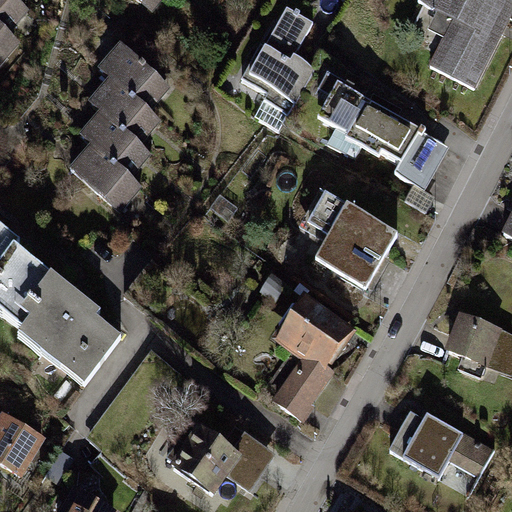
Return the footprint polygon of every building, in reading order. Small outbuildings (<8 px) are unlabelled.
[(35,20),(4,0),(0,0),(0,46),(11,55),(35,20)] [(27,0),(7,0),(21,9),(27,0)] [(139,0),(154,12),(164,0),(139,0)] [(511,42),(511,0),(423,0),(395,47),(479,97),(511,42)] [(246,82),(287,105),(330,27),(290,4),(246,82)] [(124,46),(103,70),(115,80),(151,112),(172,88),(124,46)] [(30,68),(0,48),(0,91),(10,98),(30,68)] [(463,127),(354,64),(323,116),(433,180),(463,127)] [(151,112),(115,80),(92,105),(102,114),(141,147),(163,122),(151,112)] [(102,114),(83,138),(94,146),(134,179),(153,156),(141,147),(102,114)] [(94,146),(73,172),(124,212),(144,187),(134,179),(94,146)] [(417,225),(362,192),(329,248),(384,281),(417,225)] [(511,218),(494,250),(511,260),(511,218)] [(6,233),(0,228),(0,316),(92,386),(127,340),(67,294),(70,290),(2,238),(6,233)] [(359,322),(313,294),(264,374),(310,402),(359,322)] [(511,339),(460,315),(437,363),(511,398),(511,339)] [(51,434),(0,400),(0,470),(18,482),(51,434)] [(490,456),(403,411),(379,458),(466,502),(490,456)] [(308,457),(254,423),(220,478),(273,511),(308,457)] [(119,511),(128,497),(77,468),(52,511),(119,511)]
